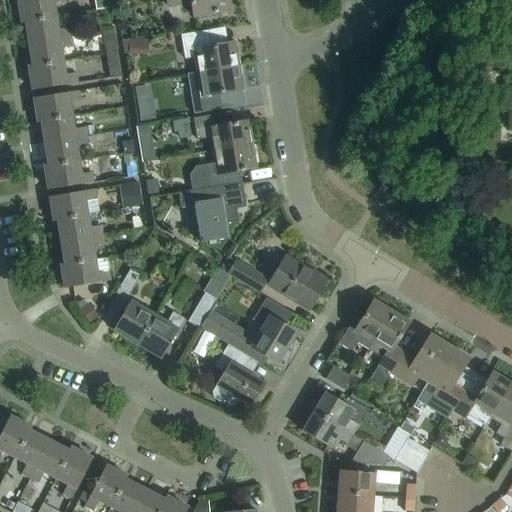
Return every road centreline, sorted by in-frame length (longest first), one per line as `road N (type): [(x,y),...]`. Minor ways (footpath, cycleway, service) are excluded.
road 1 (unclassified): [(368,259),(327,229),(295,180),(282,63)]
road 2 (residential): [(257,441),(368,259)]
road 3 (unclassified): [(511,344),(368,259)]
road 4 (residential): [(205,491),(116,445),(141,387)]
road 5 (residential): [(141,387),(32,339),(8,316)]
road 6 (residential): [(257,441),(141,387)]
road 7 (residential): [(393,0),(282,63)]
